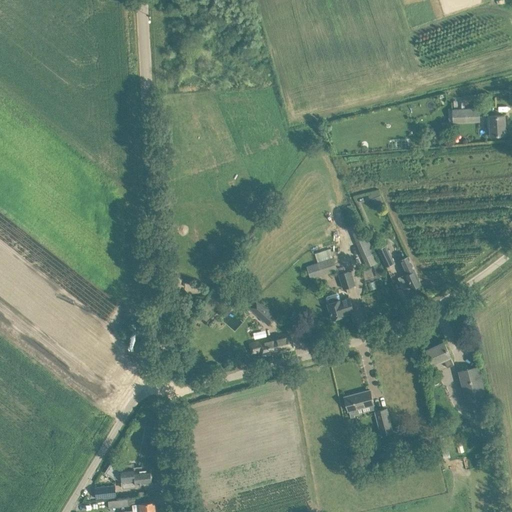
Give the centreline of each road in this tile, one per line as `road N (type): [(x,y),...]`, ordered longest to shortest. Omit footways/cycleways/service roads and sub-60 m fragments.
road 1 (tertiary): [(167,388),(141,0)]
road 2 (unclassified): [(167,388),(369,336),(443,300),(511,251)]
road 3 (unclassified): [(65,511),(133,400),(167,388)]
road 4 (tertiary): [(181,511),(167,388)]
